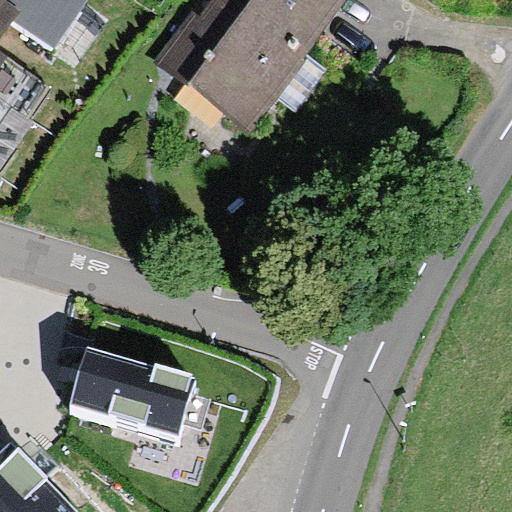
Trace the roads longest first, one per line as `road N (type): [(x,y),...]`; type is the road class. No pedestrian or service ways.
road 1 (residential): [(373,364),(0,247)]
road 2 (tertiary): [(373,364),(441,235),(511,125)]
